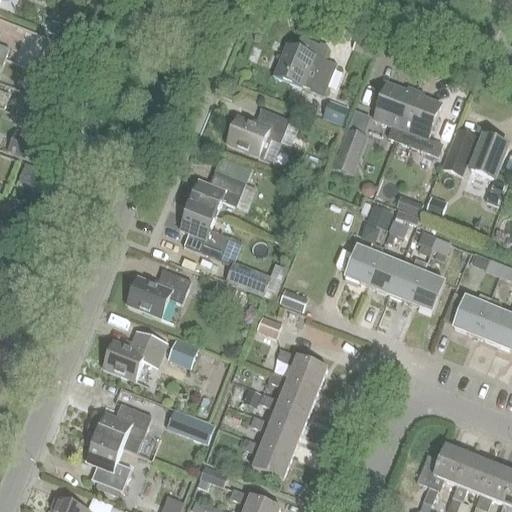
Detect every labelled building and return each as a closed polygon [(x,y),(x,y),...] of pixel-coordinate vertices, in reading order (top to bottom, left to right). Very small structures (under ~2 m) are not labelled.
[(52,25),(48,35),(48,36),(61,41),(66,29),(53,24),(52,25)] [(37,72),(48,41),(25,32),(13,63),(37,72)] [(324,101),(337,68),(324,62),(329,52),(302,41),(297,51),(288,47),(274,81),(302,92),(303,90),(311,93),(310,95),(324,101)] [(0,63),(5,65),(10,52),(0,48),(0,63)] [(397,145),(416,94),(408,91),(406,95),(388,88),(374,124),(392,131),(388,142),(397,145)] [(0,112),(4,114),(11,99),(0,94),(0,112)] [(425,98),(416,94),(397,145),(439,161),(443,149),(428,143),(442,108),(423,101),(425,98)] [(37,119),(38,118),(42,106),(43,105),(31,100),(25,114),(37,119)] [(341,129),(349,112),(330,104),(323,122),(341,129)] [(226,148),(273,167),(290,124),(261,112),(255,127),(237,120),(226,148)] [(8,156),(32,165),(41,143),(17,133),(8,156)] [(368,141),(347,133),(332,172),(353,180),(368,141)] [(459,133),(443,173),(463,182),(479,141),(459,133)] [(498,211),(509,183),(498,178),(509,149),(484,140),(470,175),(495,184),(486,206),(498,211)] [(38,188),(44,174),(26,167),(20,181),(38,188)] [(195,195),(189,210),(216,221),(222,206),(236,212),(246,188),(214,176),(209,189),(199,185),(195,195)] [(369,201),(374,199),(376,194),(374,188),(369,186),(364,188),(361,194),(363,199),(369,201)] [(419,220),(423,208),(400,199),(396,211),(419,220)] [(442,221),(447,206),(432,200),(427,215),(442,221)] [(211,234),(216,221),(189,210),(180,234),(189,237),(184,251),(221,266),(231,242),(211,234)] [(370,221),(388,229),(392,218),(374,210),(370,221)] [(403,241),(408,231),(394,225),(390,236),(403,241)] [(433,253),(437,242),(423,237),(418,247),(433,253)] [(451,248),(437,242),(433,253),(447,259),(451,248)] [(345,281),(368,290),(380,260),(383,252),(371,247),(368,255),(358,251),(345,281)] [(401,268),(380,260),(368,290),(389,299),(401,268)] [(411,308),(423,277),(424,278),(428,268),(415,263),(411,272),(401,268),(389,299),(411,308)] [(486,275),(500,280),(504,270),(490,264),(486,275)] [(226,286),(264,301),(272,281),(234,266),(226,286)] [(511,272),(504,270),(500,280),(511,285),(511,272)] [(182,308),(191,285),(162,273),(156,288),(139,281),(128,309),(161,323),(169,303),(182,308)] [(423,277),(411,308),(433,316),(445,286),(424,278),(423,277)] [(213,298),(233,305),(237,294),(218,286),(213,298)] [(308,303),(285,293),(279,306),(303,316),(308,303)] [(465,301),(454,296),(444,322),(455,327),(465,301)] [(454,332),(476,340),(488,310),(491,301),(480,297),(477,305),(466,301),(454,332)] [(491,301),(488,310),(476,340),(497,349),(509,319),(497,314),(501,305),(491,301)] [(497,349),(511,355),(511,319),(509,319),(497,349)] [(282,328),(263,320),(257,336),(276,343),(282,328)] [(131,352),(113,345),(102,373),(136,386),(144,366),(157,372),(166,348),(137,336),(131,352)] [(176,344),(172,356),(187,363),(191,353),(192,351),(176,344)] [(318,395),(328,371),(281,353),(277,363),(294,370),(289,383),(318,395)] [(271,376),(267,386),(285,392),(280,405),(310,417),(318,395),(289,383),(271,376)] [(248,393),(245,401),(258,406),(261,398),(248,393)] [(280,405),(262,398),(259,407),(276,414),(271,427),(301,439),(310,417),(280,405)] [(96,442),(123,453),(137,459),(152,421),(121,408),(116,422),(106,418),(96,442)] [(216,430),(200,424),(174,413),(169,427),(184,433),(181,439),(208,450),(216,430)] [(271,427),(254,421),(250,430),(267,437),(262,449),(292,461),(301,439),(271,427)] [(123,453),(96,442),(86,466),(97,470),(91,484),(123,496),(132,472),(118,467),(123,453)] [(241,452),(258,458),(253,472),(283,484),(292,461),(262,449),(245,442),(241,452)] [(445,484),(458,489),(470,459),(446,449),(440,464),(428,459),(417,486),(429,491),(423,506),(432,510),(438,496),(440,496),(445,484)] [(467,493),(481,499),(494,469),(470,459),(458,489),(448,511),(458,511),(462,504),(467,493)] [(206,469),(200,482),(222,491),(227,478),(206,469)] [(487,511),(492,503),(504,508),(511,488),(511,475),(494,469),(481,499),(475,511),(487,511)] [(511,511),(511,488),(504,508),(502,511),(511,511)] [(247,509),(245,511),(280,511),(281,511),(233,492),(229,502),(247,509)] [(172,499),(167,511),(186,511),(189,505),(172,499)] [(84,511),(58,501),(53,511),(84,511)]
